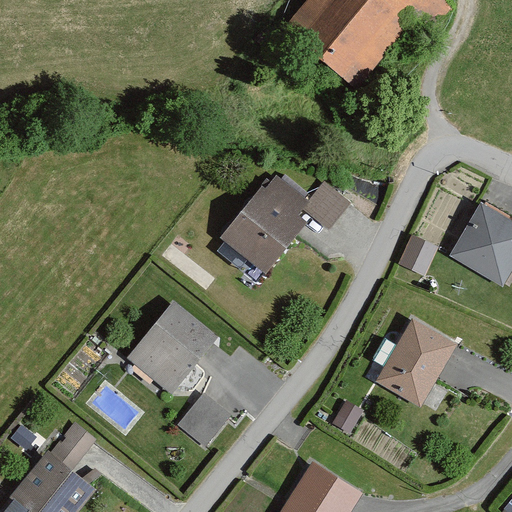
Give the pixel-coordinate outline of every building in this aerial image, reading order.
[(408,0),(320,0),(298,26),(349,69),(408,0)] [(275,179),(227,234),(269,270),(310,223),(299,214),(306,206),(275,179)] [(511,271),(511,221),(484,204),(457,249),(507,280),(511,271)] [(428,272),(438,241),(411,232),(401,263),(428,272)] [(176,304),(133,355),(172,389),(216,337),(176,304)] [(456,342),(412,318),(380,378),(424,402),(456,342)] [(208,444),(233,411),(204,388),(178,421),(208,444)] [(93,441),(74,427),(57,450),(51,446),(0,511),(73,511),(79,505),(70,498),(88,474),(75,465),(93,441)] [(351,511),(364,492),(312,460),(279,511),(351,511)]
